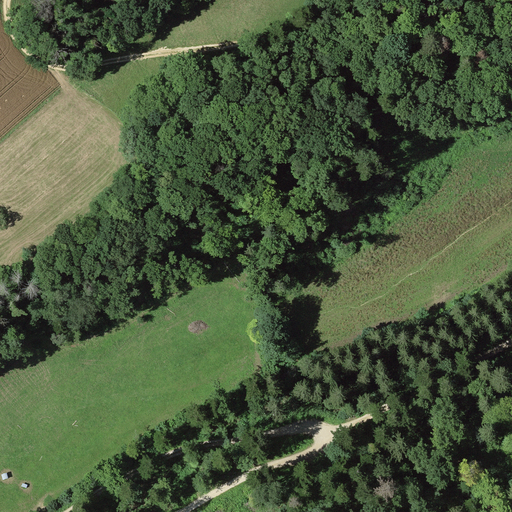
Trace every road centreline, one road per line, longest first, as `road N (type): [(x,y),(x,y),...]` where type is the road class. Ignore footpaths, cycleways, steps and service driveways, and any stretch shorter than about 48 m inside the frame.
road 1 (track): [(6,0),(24,50),(48,68),(511,2)]
road 2 (track): [(511,339),(421,380),(98,478),(60,511)]
road 3 (track): [(306,418),(307,445),(274,473),(167,511)]
